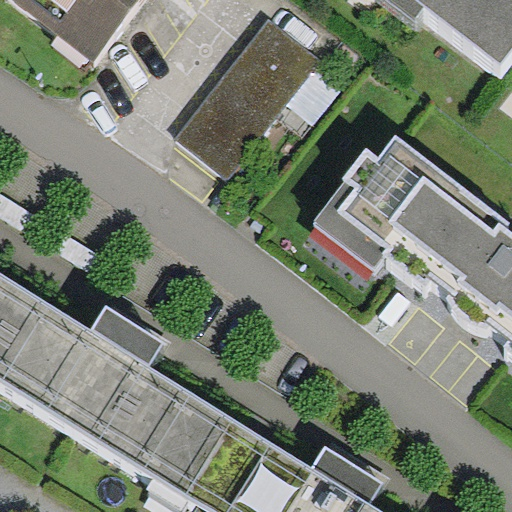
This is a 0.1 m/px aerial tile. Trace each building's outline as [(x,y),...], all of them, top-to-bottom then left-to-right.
[(151,0),(0,0),(0,5),(94,76),(151,0)] [(511,0),(395,0),(424,21),(508,84),(511,78),(511,0)] [(316,65),(266,27),(178,141),(228,179),(316,65)] [(511,244),(394,158),(378,178),(366,169),(347,194),(359,203),(340,229),(465,322),(511,356),(511,244)] [(0,392),(153,486),(195,511),(367,511),(379,492),(350,475),(325,460),(315,477),(155,380),(169,358),(137,339),(111,323),(97,345),(0,286),(0,392)]
